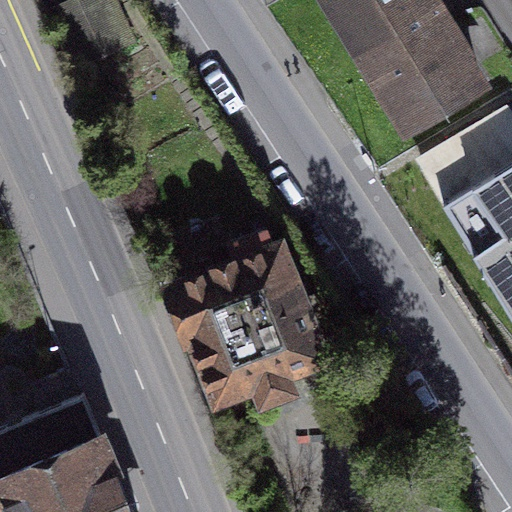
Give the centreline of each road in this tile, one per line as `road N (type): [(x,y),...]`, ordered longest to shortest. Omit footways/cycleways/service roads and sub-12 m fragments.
road 1 (residential): [(511,461),(193,0)]
road 2 (primary): [(0,59),(190,511)]
